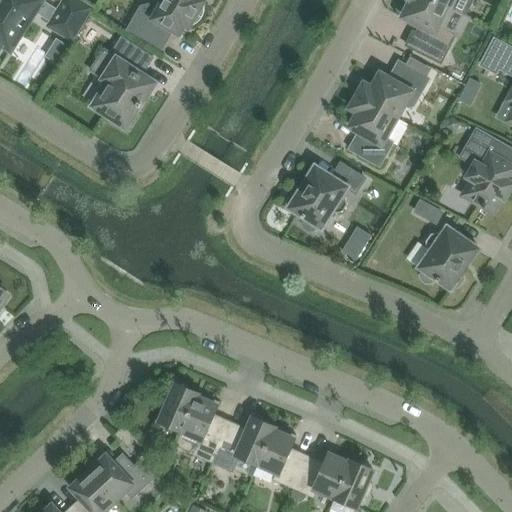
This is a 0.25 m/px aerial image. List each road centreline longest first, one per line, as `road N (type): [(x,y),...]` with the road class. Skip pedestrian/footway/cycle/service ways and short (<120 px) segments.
road 1 (residential): [(468,333),(259,232),(248,214),(248,196),(355,0)]
road 2 (tertiary): [(453,444),(382,396),(215,330),(129,318)]
road 3 (residential): [(0,502),(107,392),(129,318)]
road 4 (residential): [(134,170),(156,147),(236,0)]
road 5 (residential): [(134,170),(0,84)]
road 6 (tertiary): [(87,292),(61,248),(0,203)]
